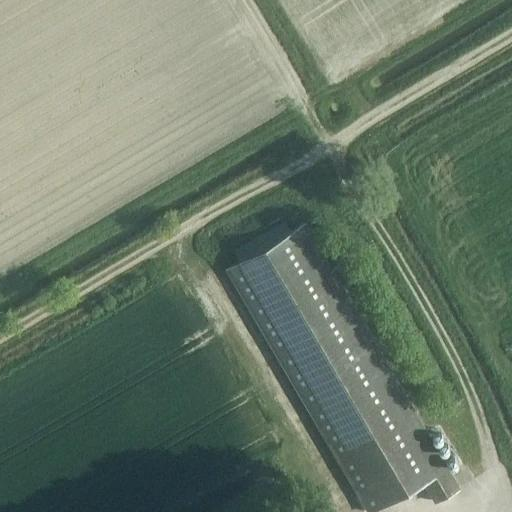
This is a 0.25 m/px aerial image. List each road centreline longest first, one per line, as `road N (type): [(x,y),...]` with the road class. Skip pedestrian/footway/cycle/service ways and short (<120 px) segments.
road 1 (track): [(0,342),(511,35)]
road 2 (track): [(326,147),(447,344),(507,511)]
